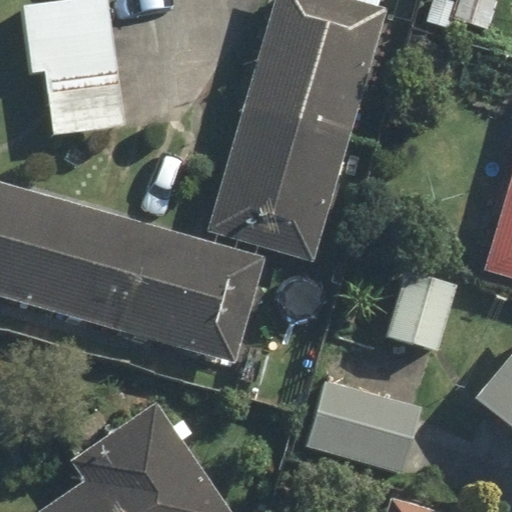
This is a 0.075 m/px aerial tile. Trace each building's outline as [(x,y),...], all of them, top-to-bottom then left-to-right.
[(96,0),(13,12),(23,79),(34,77),(43,145),(115,135),(96,0)] [(259,0),(201,237),(314,265),(379,0),(259,0)] [(430,0),(428,33),(488,37),(490,0),(430,0)] [(511,140),(471,277),(511,289),(511,140)] [(248,276),(0,199),(0,308),(218,375),(248,276)] [(450,294),(392,280),(375,350),(433,364),(450,294)] [(511,346),(460,410),(511,451),(511,346)] [(412,408),(321,388),(305,460),(396,481),(412,408)] [(72,493),(44,511),(216,511),(149,413),(59,474),(72,493)]
